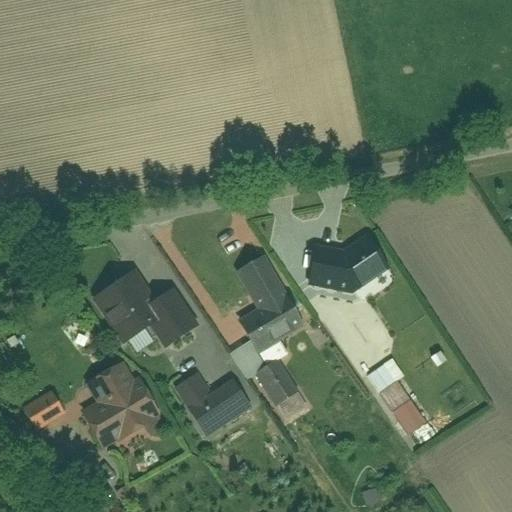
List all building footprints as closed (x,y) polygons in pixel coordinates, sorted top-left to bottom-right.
[(347,253),(319,250),(311,286),(357,294),(392,270),(370,239),(347,253)] [(268,257),(240,274),(261,309),(242,320),(262,355),(309,327),(268,257)] [(140,272),(96,301),(126,346),(171,317),(140,272)] [(366,377),(377,394),(402,378),(391,361),(366,377)] [(129,364),(91,387),(102,406),(86,416),(107,450),(167,415),(144,377),(138,380),(129,364)] [(201,374),(178,388),(210,438),(254,407),(235,380),(214,393),(201,374)] [(397,383),(378,395),(406,438),(425,425),(397,383)] [(33,435),(65,415),(50,392),(18,412),(33,435)]
